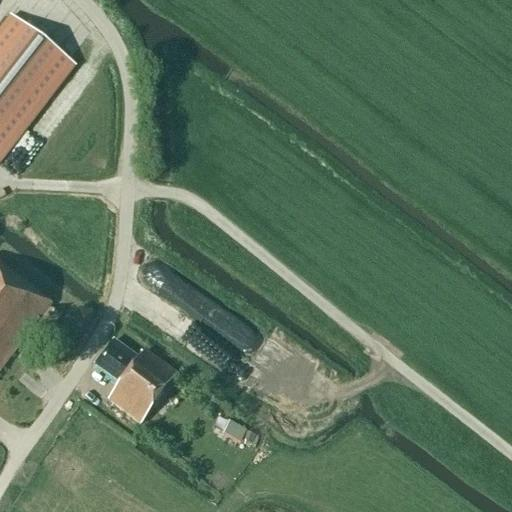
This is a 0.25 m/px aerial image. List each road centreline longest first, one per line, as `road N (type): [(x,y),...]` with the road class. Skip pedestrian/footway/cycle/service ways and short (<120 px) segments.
road 1 (unclassified): [(0,487),(100,334),(119,281),(126,73),(119,42),(82,0)]
road 2 (track): [(125,186),(182,193),(202,204),(511,447)]
road 3 (track): [(125,186),(0,178)]
